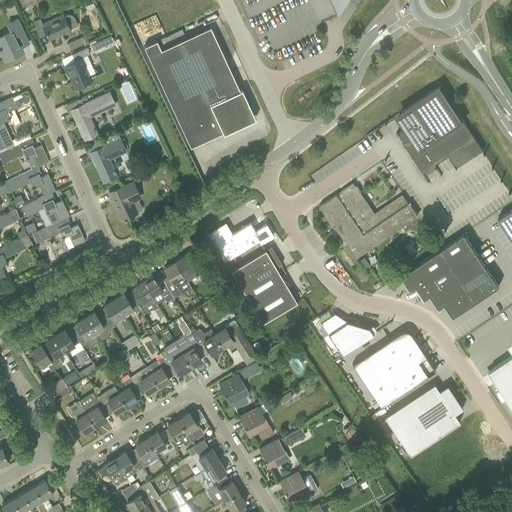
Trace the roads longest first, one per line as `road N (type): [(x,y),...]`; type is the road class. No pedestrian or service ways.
road 1 (unclassified): [(511,443),(426,322),(348,296),(321,275),(254,170)]
road 2 (residential): [(273,511),(193,394),(62,469)]
road 3 (residential): [(117,255),(28,71),(0,84)]
road 4 (residential): [(117,255),(254,170)]
road 5 (unclassified): [(225,0),(292,144)]
road 6 (residential): [(0,327),(117,255)]
road 7 (unclassified): [(292,144),(338,111),(369,47)]
